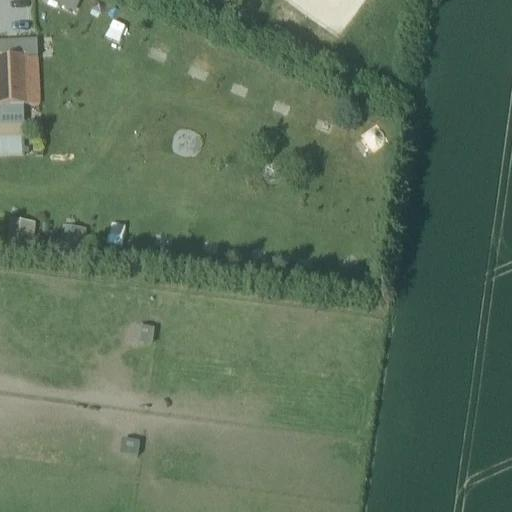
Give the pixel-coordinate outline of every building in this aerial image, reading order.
[(41,0),(42,1),(76,15),(81,0),(41,0)] [(184,75),(205,82),(212,64),(190,56),(184,75)] [(0,139),(24,139),(23,108),(42,107),(40,59),(0,60),(0,139)] [(6,255),(31,258),(35,225),(10,222),(6,255)] [(62,229),(58,262),(83,264),(86,231),(62,229)]
